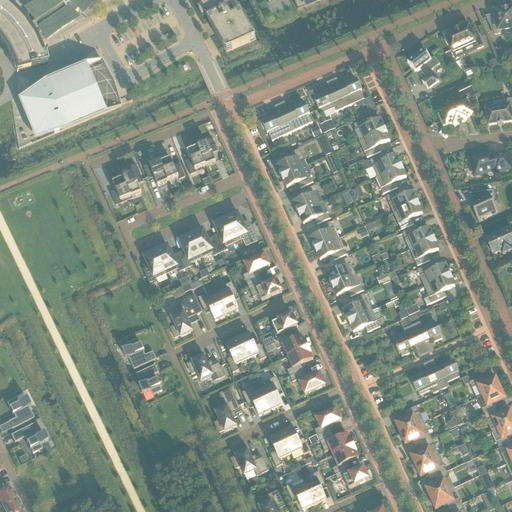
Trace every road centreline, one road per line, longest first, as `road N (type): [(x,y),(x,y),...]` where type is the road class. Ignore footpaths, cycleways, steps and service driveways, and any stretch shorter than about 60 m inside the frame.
road 1 (residential): [(315,288),(228,108)]
road 2 (residential): [(492,330),(414,156)]
road 3 (residential): [(430,148),(507,322)]
road 4 (residential): [(368,53),(228,108)]
road 5 (residential): [(362,388),(492,330)]
road 6 (residential): [(343,390),(218,449)]
road 7 (residential): [(87,166),(215,114)]
road 8 (residential): [(299,296),(174,354)]
road 9 (residential): [(115,227),(243,176)]
road 10 (residential): [(252,195),(127,252)]
road 11 (residential): [(173,0),(228,108)]
